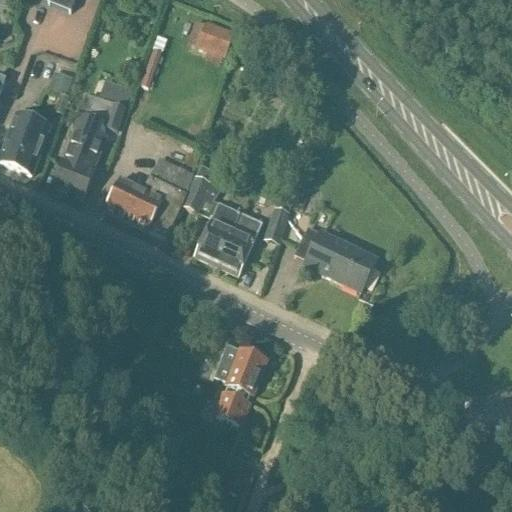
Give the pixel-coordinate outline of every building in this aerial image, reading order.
[(70,16),(76,0),(51,0),(49,8),(70,16)] [(206,28),(196,54),(226,66),(236,40),(206,28)] [(162,59),(154,56),(142,91),(150,94),(162,59)] [(68,99),(74,82),(55,76),(49,93),(68,99)] [(126,113),(88,100),(51,191),(85,205),(96,177),(94,177),(108,141),(101,138),(104,131),(118,137),(126,113)] [(26,151),(28,146),(26,145),(34,124),(16,117),(0,157),(0,168),(13,173),(17,164),(21,165),(23,160),(19,158),(22,150),(26,151)] [(34,181),(53,131),(34,124),(26,145),(28,146),(26,151),(22,150),(19,158),(23,160),(21,165),(17,164),(13,173),(34,181)] [(188,200),(195,178),(160,162),(147,187),(144,193),(120,182),(104,215),(166,245),(182,211),(188,200)] [(227,182),(202,171),(197,180),(195,178),(188,200),(182,211),(211,224),(193,261),(217,272),(241,219),(214,206),(220,197),(227,182)] [(302,214),(309,195),(298,191),(291,210),(302,214)] [(265,246),(280,251),(290,219),(275,214),(265,246)] [(238,282),(256,246),(262,228),(241,219),(217,272),(238,282)] [(308,232),(294,260),(305,265),(303,270),(360,298),(376,265),(308,232)] [(223,397),(213,420),(242,432),(252,408),(246,406),(248,401),(249,399),(252,400),(266,366),(241,355),(226,390),(228,391),(227,393),(225,398),(223,397)] [(230,468),(246,475),(255,453),(239,446),(230,468)]
